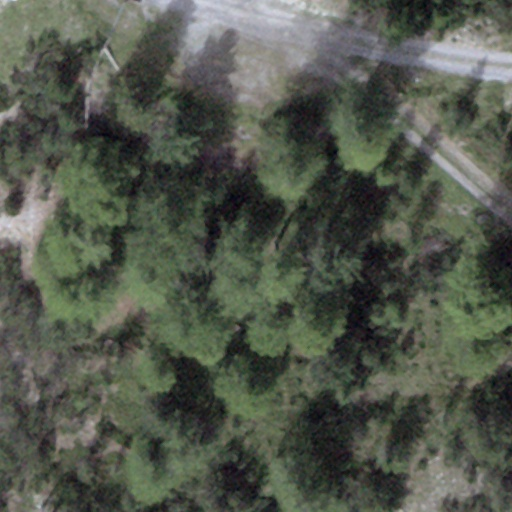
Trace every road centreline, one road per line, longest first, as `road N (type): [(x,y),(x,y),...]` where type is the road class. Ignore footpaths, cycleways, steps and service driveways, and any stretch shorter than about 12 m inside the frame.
road 1 (track): [(166,0),(302,38),(511,60)]
road 2 (track): [(302,38),(511,211)]
